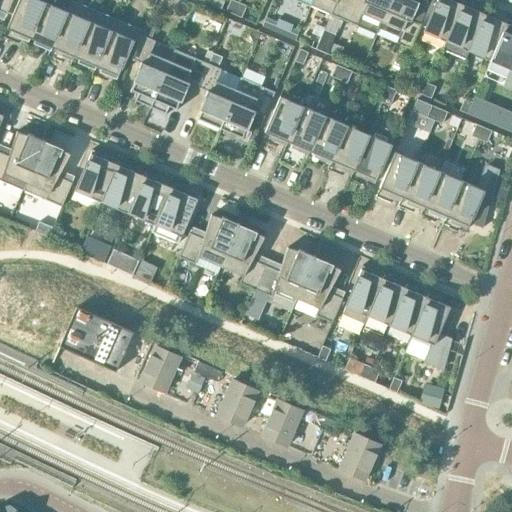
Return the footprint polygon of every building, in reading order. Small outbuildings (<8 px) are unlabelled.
[(0,0),(0,9),(7,13),(12,0),(0,0)] [(29,41),(30,37),(45,2),(41,0),(18,0),(7,27),(20,33),(19,36),(28,40),(29,41)] [(224,0),(213,0),(212,4),(221,8),(224,0)] [(234,13),(239,1),(236,0),(230,0),(226,10),(234,13)] [(345,19),(352,0),(312,0),(311,5),(345,19)] [(357,24),(359,19),(380,28),(391,0),(352,0),(345,19),(357,24)] [(391,0),(380,28),(399,36),(397,42),(407,45),(410,47),(421,23),(411,19),(416,8),(413,7),(417,0),(391,0)] [(437,0),(425,29),(447,38),(462,3),(455,0),(437,0)] [(469,47),(484,12),(472,7),(473,4),(464,0),(462,0),(462,3),(447,38),(443,47),(465,56),(469,47)] [(247,5),(239,1),(234,13),(242,16),(247,5)] [(45,2),(30,37),(42,42),(41,45),(50,49),(50,50),(51,50),(52,47),(67,11),(45,2)] [(491,57),(506,21),(494,16),(495,13),(486,9),(485,8),(484,12),(469,47),(491,57)] [(67,11),(52,47),(64,52),(63,55),(72,59),(73,60),(74,56),(90,21),(67,11)] [(300,31),(267,16),(263,26),(296,40),(300,31)] [(506,21),(491,57),(511,65),(511,69),(505,86),(511,88),(511,20),(508,19),(509,18),(507,18),(506,21)] [(90,21),(74,56),(86,61),(85,64),(94,68),(94,69),(95,69),(97,65),(112,30),(90,21)] [(146,26),(142,35),(151,38),(155,30),(146,26)] [(337,34),(325,29),(316,48),(328,53),(337,34)] [(112,30),(97,65),(108,70),(107,74),(116,78),(117,78),(119,74),(118,74),(133,39),(112,30)] [(149,108),(150,108),(172,55),(153,47),(156,40),(151,38),(142,35),(141,34),(131,58),(140,62),(136,73),(138,74),(130,90),(132,91),(133,89),(139,92),(134,101),(136,102),(137,100),(150,106),(149,108)] [(334,43),(330,52),(340,55),(343,47),(334,43)] [(402,46),(398,56),(405,59),(409,49),(402,46)] [(301,48),(296,60),(304,63),(309,52),(301,48)] [(213,53),(209,63),(218,67),(223,57),(213,53)] [(199,87),(209,63),(195,57),(192,64),(172,55),(150,108),(151,108),(151,106),(165,112),(164,114),(165,114),(170,105),(176,107),(175,109),(176,110),(183,92),(185,93),(190,83),(199,87)] [(218,67),(209,63),(199,87),(207,91),(203,101),(205,102),(196,118),(198,119),(199,117),(220,126),(219,128),(239,84),(220,76),(223,69),(218,67)] [(340,79),(345,67),(338,64),(333,75),(340,79)] [(353,70),(345,67),(340,79),(348,82),(353,70)] [(416,90),(424,94),(429,82),(421,79),(416,90)] [(384,97),(389,86),(382,82),(377,94),(384,97)] [(429,82),(424,94),(432,97),(437,85),(429,82)] [(239,84),(219,128),(220,129),(221,127),(242,136),(241,138),(243,138),(248,121),(250,122),(255,111),(265,115),(275,91),(260,85),(257,92),(239,84)] [(398,89),(389,86),(384,97),(393,101),(398,89)] [(286,145),(288,141),(303,106),(280,96),(265,131),(278,137),(276,140),(285,144),(286,145)] [(460,109),(468,112),(473,101),(465,97),(460,109)] [(473,101),(468,112),(476,116),(481,104),(473,101)] [(435,119),(440,107),(433,104),(428,116),(435,119)] [(309,154),(310,150),(325,115),(303,106),(288,141),(300,146),(299,149),(307,153),(309,154)] [(449,111),(440,107),(435,119),(444,123),(449,111)] [(331,163),(332,160),(347,124),(325,115),(310,150),(322,155),(321,159),(330,163),(329,163),(331,163)] [(479,138),(484,126),(477,123),(472,135),(479,138)] [(353,173),(354,169),(369,134),(347,124),(332,160),(344,165),(343,168),(352,172),(351,172),(353,173)] [(493,130),(484,126),(479,138),(488,141),(493,130)] [(27,182),(44,142),(46,139),(28,132),(28,134),(17,130),(11,148),(9,148),(7,154),(0,150),(0,178),(1,179),(4,173),(27,182)] [(369,134),(354,169),(366,174),(365,178),(374,181),(374,182),(375,182),(376,178),(391,143),(369,134)] [(53,147),(44,142),(27,182),(48,191),(46,198),(62,205),(72,181),(61,176),(63,170),(61,170),(70,153),(54,144),(53,147)] [(76,188),(102,199),(117,163),(104,158),(105,156),(92,149),(90,152),(91,153),(76,188)] [(402,197),(417,161),(394,151),(379,187),(392,192),(391,195),(400,199),(400,200),(401,200),(402,197)] [(119,160),(117,163),(102,199),(128,210),(144,175),(131,169),(132,167),(119,160)] [(423,210),(424,206),(440,170),(417,161),(402,197),(414,202),(413,205),(422,209),(423,210)] [(462,180),(447,215),(458,221),(457,224),(466,228),(467,229),(469,225),(468,224),(482,192),(491,196),(499,169),(486,163),(476,186),(462,180)] [(445,219),(447,215),(462,180),(440,170),(424,206),(436,211),(435,214),(444,218),(444,219),(445,219)] [(145,171),(144,175),(128,210),(155,221),(170,186),(157,181),(158,178),(145,171)] [(155,221),(150,232),(178,244),(198,198),(183,192),(184,189),(172,182),(170,186),(155,221)] [(221,265),(239,225),(239,223),(222,215),(221,217),(211,213),(205,231),(204,230),(201,236),(189,231),(179,255),(195,262),(198,255),(221,265)] [(53,227),(40,222),(37,231),(49,236),(53,227)] [(256,287),(266,264),(255,259),(257,253),(256,253),(264,236),(248,227),(247,229),(239,225),(221,265),(244,274),(241,281),(256,287)] [(80,251),(106,259),(112,242),(86,234),(80,251)] [(297,297),(315,258),(316,255),(298,248),(298,249),(287,246),(281,264),(280,263),(277,269),(266,264),(256,287),(265,292),(273,295),(276,288),(297,297)] [(134,275),(141,260),(115,248),(108,263),(134,275)] [(324,261),(315,258),(297,297),(319,306),(316,313),(332,320),(343,296),(331,291),(333,285),(332,284),(341,268),(325,260),(324,261)] [(170,274),(141,261),(136,273),(165,286),(170,274)] [(361,268),(346,303),(341,314),(363,323),(368,312),(383,277),(371,272),(372,269),(363,265),(364,265),(362,264),(361,268)] [(368,312),(390,322),(405,287),(393,282),(394,278),(385,275),(386,274),(384,274),(383,277),(368,312)] [(406,283),(405,287),(390,322),(412,331),(427,296),(415,291),(416,288),(407,284),(408,284),(406,283)] [(256,287),(245,312),(255,316),(265,292),(256,287)] [(429,292),(427,296),(412,331),(434,341),(426,360),(443,368),(451,338),(439,333),(450,306),(437,300),(439,297),(430,293),(429,292)] [(77,308),(60,346),(116,370),(132,332),(77,308)] [(139,381),(170,390),(182,351),(151,342),(139,381)] [(322,345),(317,357),(325,360),(330,348),(322,345)] [(199,359),(195,369),(206,374),(211,364),(199,359)] [(359,375),(367,378),(372,366),(364,363),(359,375)] [(211,364),(206,374),(218,379),(223,369),(211,364)] [(372,366),(367,378),(375,382),(380,370),(372,366)] [(193,370),(187,386),(199,391),(205,375),(193,370)] [(215,413),(244,425),(260,387),(231,375),(215,413)] [(394,376),(389,388),(397,391),(402,380),(394,376)] [(445,387),(426,382),(421,401),(430,405),(440,408),(445,387)] [(276,395),(261,433),(290,444),(304,406),(276,395)] [(316,411),(311,421),(323,426),(328,416),(316,411)] [(328,416),(323,426),(335,431),(340,421),(328,416)] [(366,479),(382,441),(353,429),(337,467),(366,479)]
